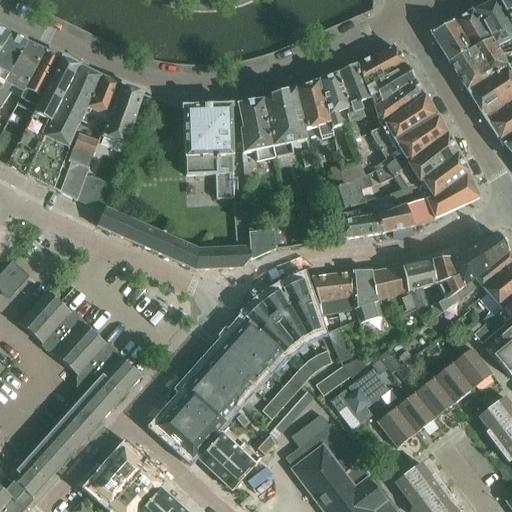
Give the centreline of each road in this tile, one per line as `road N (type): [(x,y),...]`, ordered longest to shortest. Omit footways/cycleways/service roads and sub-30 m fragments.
road 1 (unclassified): [(406,17),(262,81),(207,88),(130,70),(0,9)]
road 2 (residential): [(230,300),(308,263),(407,252),(511,210)]
road 3 (residential): [(13,204),(101,253),(230,300)]
road 4 (residential): [(511,206),(406,17)]
road 5 (residential): [(124,427),(230,300)]
road 6 (residential): [(218,511),(124,427)]
